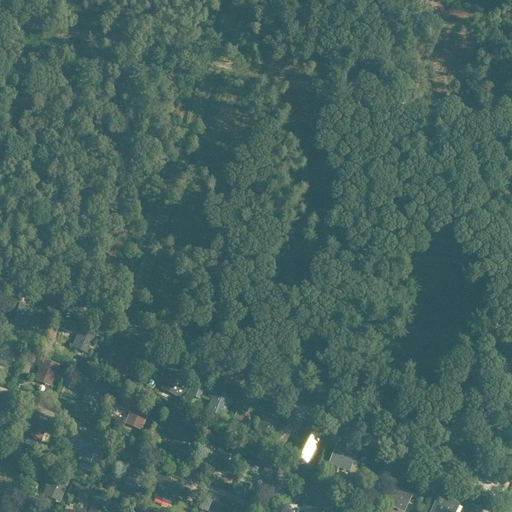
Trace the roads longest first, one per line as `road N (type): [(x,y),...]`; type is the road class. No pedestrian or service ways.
road 1 (residential): [(390,450),(0,274)]
road 2 (residential): [(0,390),(265,511)]
road 3 (residential): [(485,511),(498,481),(473,484),(390,450)]
